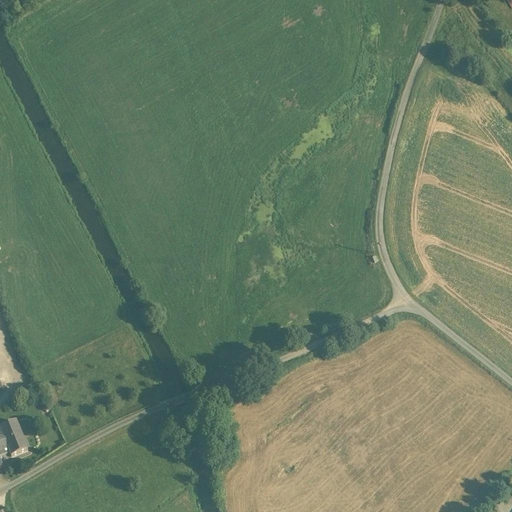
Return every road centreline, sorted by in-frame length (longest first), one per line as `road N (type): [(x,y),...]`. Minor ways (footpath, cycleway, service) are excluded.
road 1 (residential): [(0,491),(160,409),(407,304)]
road 2 (residential): [(407,304),(380,250),(376,217),(400,111),(439,0)]
road 3 (residential): [(407,304),(511,384)]
